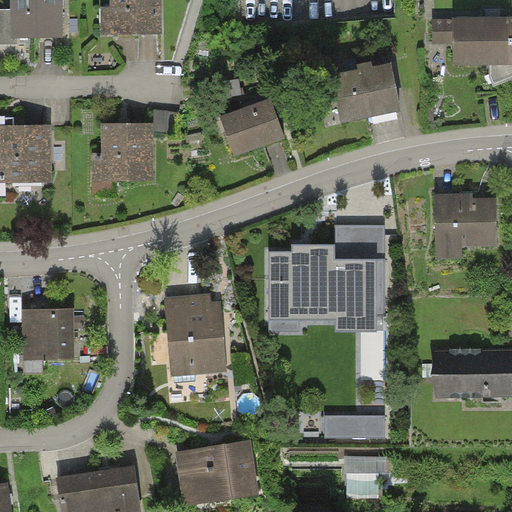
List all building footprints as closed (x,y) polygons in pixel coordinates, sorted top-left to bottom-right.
[(0,0),(1,43),(58,42),(56,0),(0,0)] [(99,0),(100,42),(156,41),(155,0),(99,0)] [(505,24),(447,25),(448,70),(506,69),(505,24)] [(334,127),(393,114),(382,68),(324,82),(334,127)] [(216,121),(229,159),(279,142),(266,104),(216,121)] [(0,184),(47,184),(46,128),(0,129),(0,184)] [(148,185),(147,128),(95,129),(96,186),(148,185)] [(438,200),(439,245),(496,243),(494,198),(438,200)] [(379,317),(387,317),(387,226),(336,226),(336,244),(326,244),(292,245),(292,252),(270,252),(270,317),(335,317),(335,332),(379,332),(379,317)] [(222,297),(165,301),(171,377),(227,374),(222,297)] [(70,312),(19,313),(20,375),(41,374),(41,361),(71,360),(70,312)] [(511,351),(441,353),(441,402),(511,401),(511,351)] [(386,416),(326,416),(326,438),(386,438),(386,416)] [(247,442),(177,453),(185,505),(255,494),(247,442)] [(350,496),(382,495),(382,481),(398,481),(397,455),(349,456),(350,496)] [(135,511),(128,468),(52,480),(57,511),(135,511)] [(0,511),(8,511),(4,484),(0,484),(0,511)]
